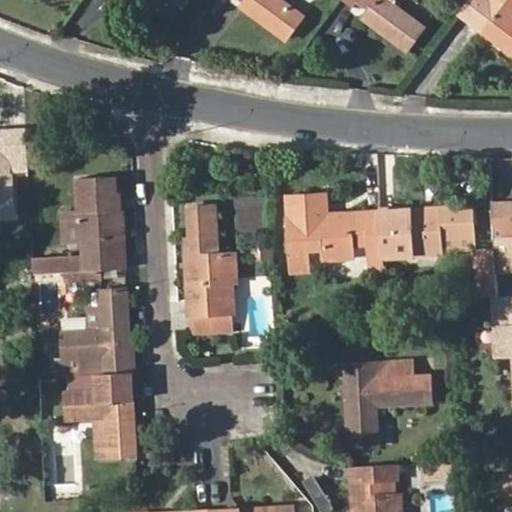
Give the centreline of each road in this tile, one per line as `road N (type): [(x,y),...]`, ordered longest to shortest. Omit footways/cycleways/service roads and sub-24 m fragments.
road 1 (residential): [(511,132),(347,126),(162,95)]
road 2 (residential): [(162,95),(167,347),(185,395),(231,401)]
road 3 (residential): [(162,95),(0,44)]
